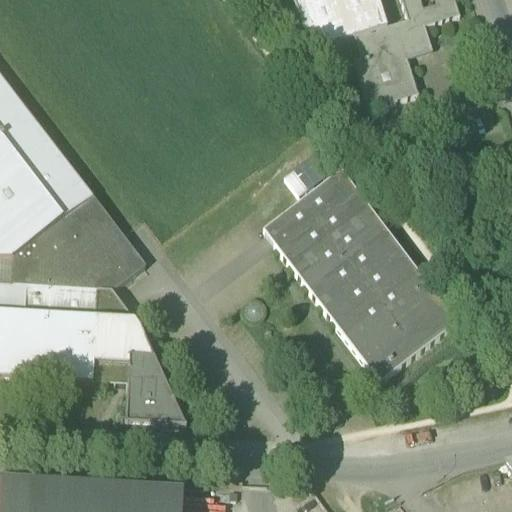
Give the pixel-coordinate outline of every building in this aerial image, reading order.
[(0,0),(0,58),(31,99),(18,109),(30,125),(43,115),(102,192),(89,202),(91,204),(99,215),(112,205),(125,222),(200,165),(258,240),(336,181),(198,0),(0,0)] [(290,0),(310,60),(355,45),(387,35),(375,0),(290,0)] [(397,0),(406,29),(424,35),(459,24),(451,0),(397,0)] [(355,45),(361,66),(402,53),(407,67),(431,59),(424,35),(406,29),(387,35),(355,45)] [(418,102),(407,67),(402,53),(361,66),(354,68),(369,117),(418,102)] [(0,292),(0,384),(91,390),(91,389),(108,391),(126,392),(123,433),(184,436),(163,390),(138,337),(110,299),(124,289),(72,219),(91,204),(89,202),(30,125),(18,109),(0,85),(0,250),(11,265),(9,293),(0,292)] [(262,238),(379,391),(457,332),(341,179),(262,238)] [(99,215),(91,204),(72,219),(124,289),(144,274),(99,215)] [(0,264),(11,265),(0,250),(0,264)] [(0,511),(180,511),(181,503),(0,490),(0,511)]
